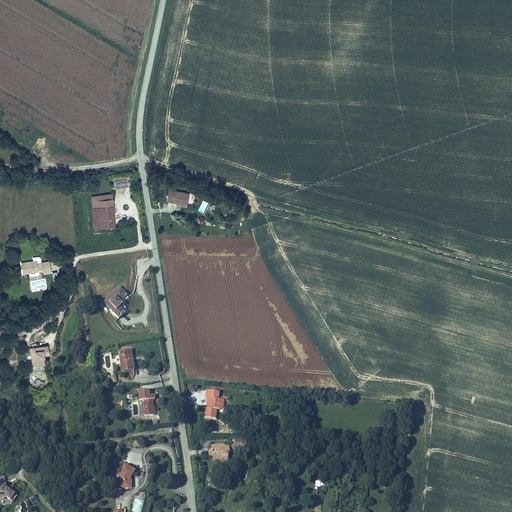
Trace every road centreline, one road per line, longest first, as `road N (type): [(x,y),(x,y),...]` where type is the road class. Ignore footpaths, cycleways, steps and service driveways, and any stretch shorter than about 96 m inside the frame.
road 1 (tertiary): [(161,0),(137,130),(193,511)]
road 2 (unknown): [(28,329),(65,310),(74,258),(154,240)]
road 3 (unknown): [(190,487),(176,486),(168,448),(155,444),(141,453),(140,486),(117,496)]
